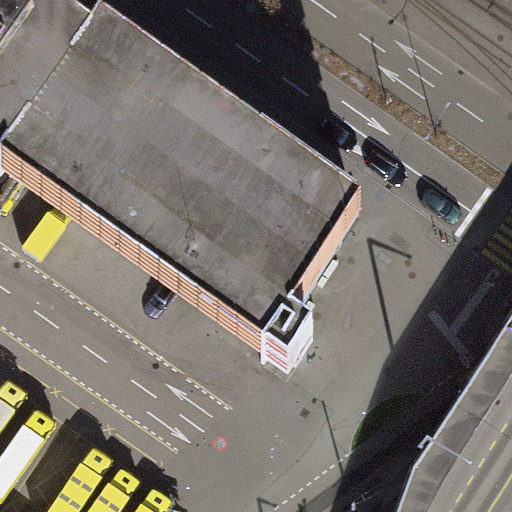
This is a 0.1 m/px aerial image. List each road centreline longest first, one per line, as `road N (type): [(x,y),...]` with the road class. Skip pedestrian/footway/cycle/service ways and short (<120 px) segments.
road 1 (primary): [(173,0),(511,240)]
road 2 (primary): [(511,139),(314,0)]
